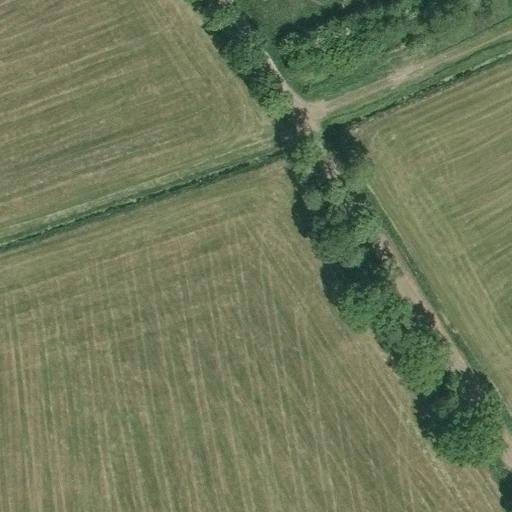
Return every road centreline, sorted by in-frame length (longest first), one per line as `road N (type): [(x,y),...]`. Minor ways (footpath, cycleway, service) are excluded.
road 1 (track): [(225,0),(511,454)]
road 2 (track): [(511,28),(301,122)]
